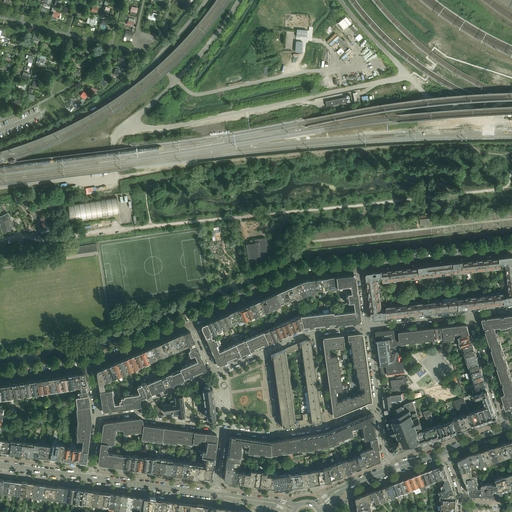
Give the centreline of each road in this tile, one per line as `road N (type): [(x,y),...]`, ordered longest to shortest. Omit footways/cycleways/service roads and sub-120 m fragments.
road 1 (residential): [(193,323),(301,276),(359,269)]
road 2 (residential): [(359,269),(511,251)]
road 3 (secondary): [(91,478),(216,495)]
road 4 (residential): [(506,430),(470,315)]
